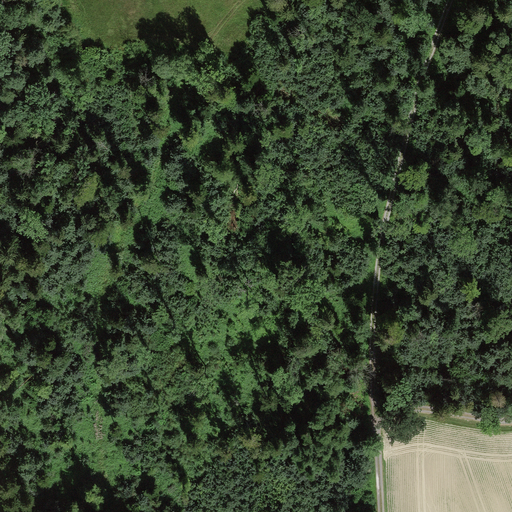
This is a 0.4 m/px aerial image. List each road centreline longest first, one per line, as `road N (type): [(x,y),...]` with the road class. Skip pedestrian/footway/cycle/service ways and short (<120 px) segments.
road 1 (track): [(377,403),(407,111),(456,0)]
road 2 (track): [(511,415),(377,403),(369,446),(378,511)]
